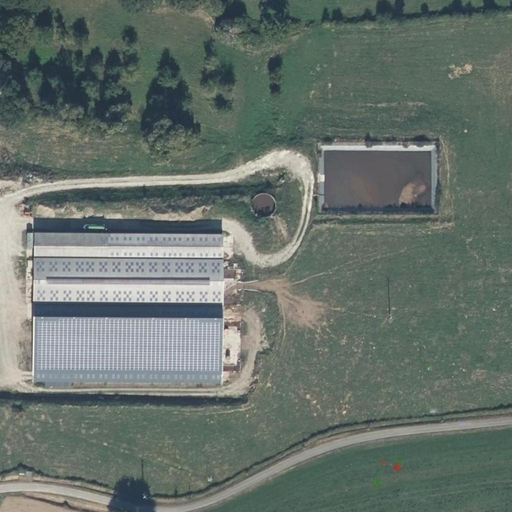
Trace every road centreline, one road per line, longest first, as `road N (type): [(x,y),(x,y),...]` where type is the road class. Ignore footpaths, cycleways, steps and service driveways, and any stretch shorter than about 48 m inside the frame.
road 1 (unclassified): [(511,419),(353,440),(162,511)]
road 2 (unclassified): [(159,511),(0,486)]
